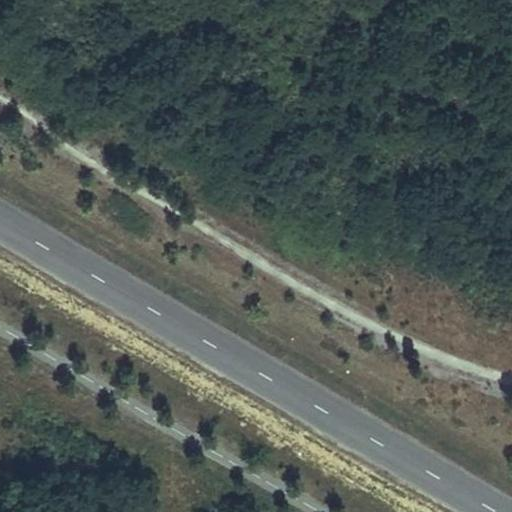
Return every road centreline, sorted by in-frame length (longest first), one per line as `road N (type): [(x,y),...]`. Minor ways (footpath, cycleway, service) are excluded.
road 1 (track): [(0,99),(351,312),(511,381)]
road 2 (secondary): [(0,222),(492,511)]
